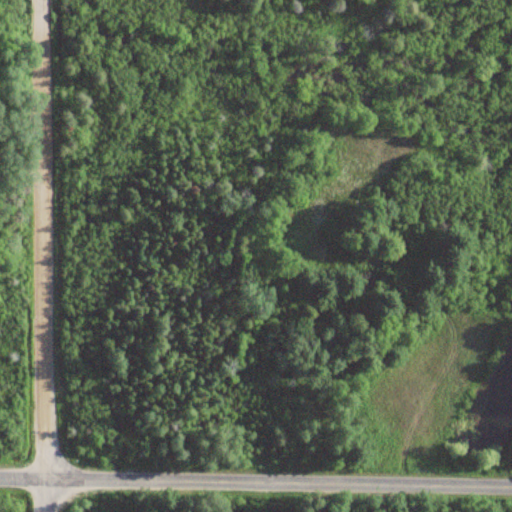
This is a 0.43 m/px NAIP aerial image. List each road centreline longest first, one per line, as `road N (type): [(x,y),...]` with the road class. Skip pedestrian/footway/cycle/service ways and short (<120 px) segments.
road 1 (residential): [(511,487),(0,478)]
road 2 (residential): [(45,0),(44,479)]
